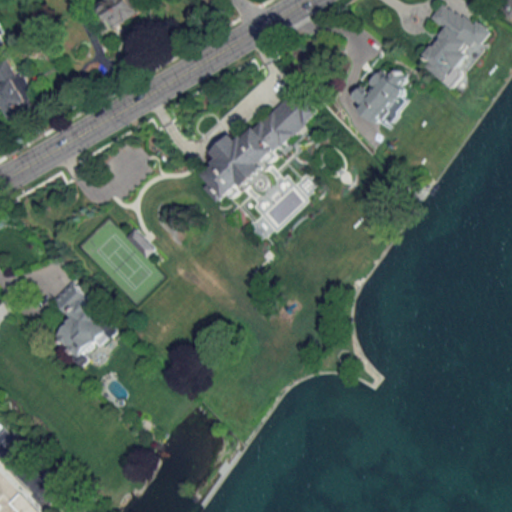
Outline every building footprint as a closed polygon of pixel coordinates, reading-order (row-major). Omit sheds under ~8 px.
[(105,0),(100,3),(115,29),(142,13),(134,0),(105,0)] [(444,1),(432,18),(445,27),(427,55),(431,58),(425,67),(449,83),(477,42),(484,46),(493,33),(444,1)] [(0,47),(10,42),(0,21),(0,47)] [(37,97),(26,73),(19,76),(10,59),(0,63),(0,81),(2,85),(0,86),(0,104),(7,120),(21,114),(17,107),(37,97)] [(382,123),(413,78),(398,68),(392,75),(384,69),(370,89),(363,84),(351,102),(382,123)] [(240,141),(233,134),(214,151),(221,159),(204,173),(212,182),(206,187),(221,204),(322,113),(299,88),(240,141)] [(121,329),(75,280),(55,298),(74,319),(56,335),(85,365),(91,359),(86,353),(99,341),(103,346),(121,329)] [(0,511),(48,511),(0,465),(0,511)]
